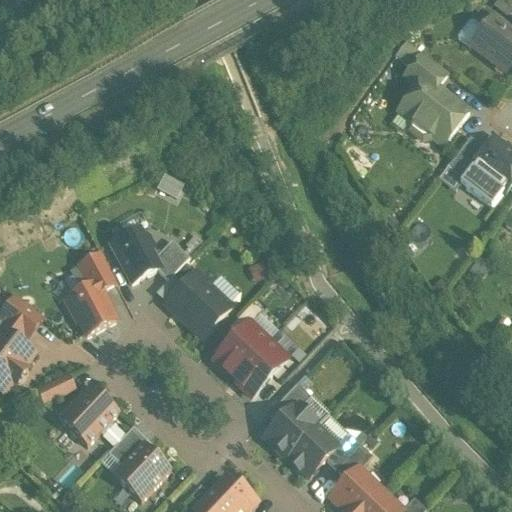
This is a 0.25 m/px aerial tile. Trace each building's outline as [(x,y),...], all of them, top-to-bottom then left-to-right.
[(491,14),(510,28),(511,24),(511,13),(499,3),(491,14)] [(511,35),(494,22),(473,49),(507,75),(511,67),(511,35)] [(448,78),(423,59),(405,82),(418,91),(425,83),(438,92),(448,78)] [(438,92),(425,83),(418,91),(399,116),(411,125),(409,127),(410,134),(423,144),(430,143),(432,141),(444,150),(469,117),(438,92)] [(471,142),(449,170),(465,183),(472,174),(471,173),(486,154),(471,142)] [(486,154),(471,173),(472,174),(505,199),(511,189),(511,154),(508,152),(506,152),(494,143),(486,154)] [(149,241),(144,240),(141,235),(112,251),(132,289),(158,276),(162,273),(156,263),(152,255),(153,250),(149,241)] [(181,252),(189,260),(202,247),(195,239),(181,252)] [(172,247),(156,263),(162,273),(158,276),(169,286),(173,281),(185,269),(190,264),(172,247)] [(117,289),(101,259),(79,271),(90,293),(97,289),(101,297),(117,289)] [(185,269),(173,281),(184,291),(195,278),(185,269)] [(232,313),(195,278),(184,291),(167,308),(203,343),(232,313)] [(90,293),(65,306),(76,328),(79,326),(87,340),(116,324),(101,297),(97,289),(90,293)] [(42,321),(19,303),(17,304),(16,303),(0,323),(23,341),(27,344),(43,324),(41,323),(42,321)] [(253,308),(245,317),(254,325),(262,316),(253,308)] [(245,317),(230,332),(238,341),(250,328),(254,325),(245,317)] [(238,341),(215,365),(233,383),(269,346),(250,328),(238,341)] [(7,329),(0,338),(0,395),(3,398),(13,386),(16,389),(28,373),(24,371),(33,359),(18,347),(23,341),(7,329)] [(269,346),(233,383),(252,401),(288,364),(269,346)] [(299,351),(291,360),(299,369),(308,360),(299,351)] [(70,379),(37,395),(44,409),(76,393),(70,379)] [(297,389),(273,414),(283,423),(297,408),(301,412),(311,401),(297,389)] [(91,390),(59,424),(60,425),(86,450),(87,452),(101,437),(103,440),(112,431),(110,428),(120,418),(119,416),(118,417),(92,392),(93,391),(91,390)] [(283,423),(265,442),(287,463),(288,462),(317,432),(319,429),(301,412),(297,408),(283,423)] [(134,432),(109,458),(122,470),(147,444),(134,432)] [(317,432),(288,462),(292,466),(291,468),(299,475),(301,473),(310,481),(326,464),(338,452),(337,451),(317,432)] [(337,451),(338,452),(326,464),(337,475),(361,450),(352,441),(346,442),(337,451)] [(122,470),(113,480),(141,507),(172,475),(154,458),(158,454),(147,444),(122,470)] [(361,450),(337,475),(348,485),(359,473),(360,474),(373,461),(361,450)] [(348,485),(331,503),(340,511),(364,511),(382,495),(360,474),(359,473),(348,485)] [(239,494),(225,481),(195,511),(254,511),(259,507),(242,491),(239,494)] [(399,511),(382,495),(364,511),(399,511)] [(424,511),(414,503),(405,511),(424,511)]
